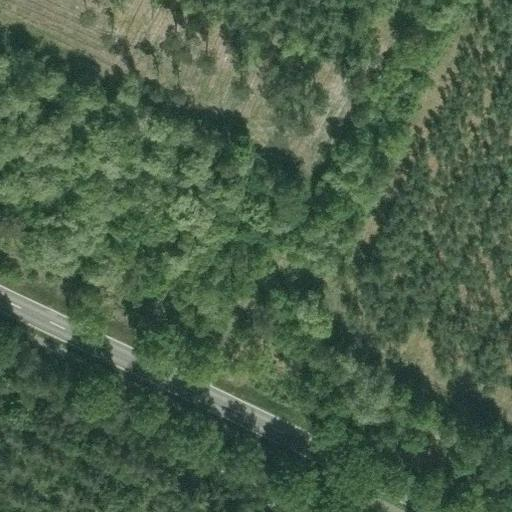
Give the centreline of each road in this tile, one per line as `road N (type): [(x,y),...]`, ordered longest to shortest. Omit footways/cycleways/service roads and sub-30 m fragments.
road 1 (secondary): [(461,511),(0,293)]
road 2 (track): [(198,387),(396,0)]
